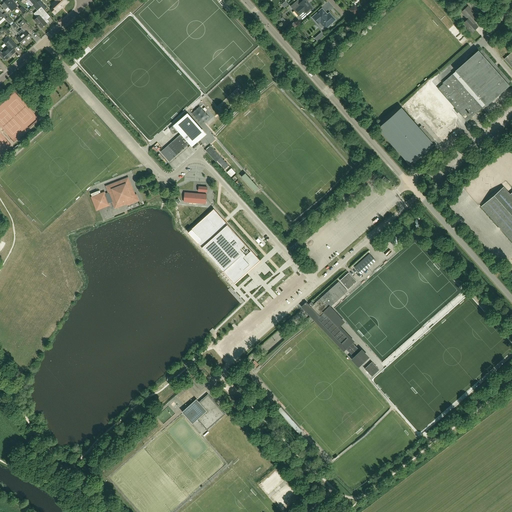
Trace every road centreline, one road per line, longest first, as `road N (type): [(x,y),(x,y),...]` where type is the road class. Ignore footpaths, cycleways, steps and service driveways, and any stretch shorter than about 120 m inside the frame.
road 1 (unclassified): [(42,42),(163,174),(201,160),(305,273)]
road 2 (unclassified): [(407,183),(244,0)]
road 3 (unclassified): [(407,183),(394,195),(404,206),(316,285),(305,273)]
road 4 (unclassified): [(511,299),(407,183)]
